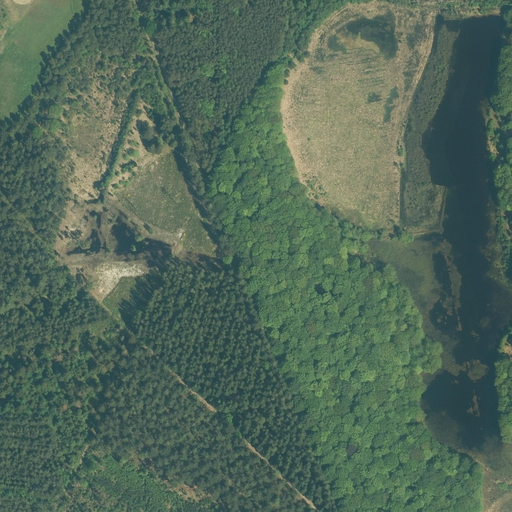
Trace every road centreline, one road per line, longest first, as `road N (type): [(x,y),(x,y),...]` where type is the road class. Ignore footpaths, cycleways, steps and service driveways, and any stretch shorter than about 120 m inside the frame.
road 1 (unclassified): [(340,511),(138,0)]
road 2 (track): [(323,511),(138,339),(0,190)]
road 3 (track): [(55,511),(138,339)]
